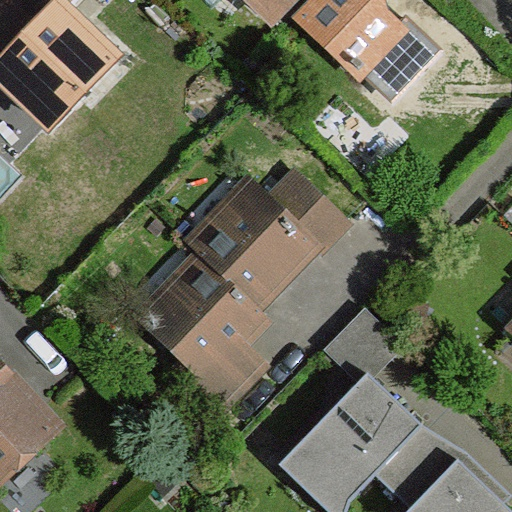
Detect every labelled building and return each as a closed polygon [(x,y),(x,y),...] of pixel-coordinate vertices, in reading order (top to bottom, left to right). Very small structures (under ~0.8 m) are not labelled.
[(70,4),(65,0),(18,0),(0,19),(0,41),(16,56),(62,9),(70,4)] [(0,0),(0,19),(18,0),(0,0)] [(251,0),(269,16),(284,0),(251,0)] [(402,33),(367,0),(320,0),(302,19),(360,75),(366,69),(396,38),(402,33)] [(115,60),(62,9),(16,56),(0,73),(0,75),(51,125),(115,60)] [(418,58),(396,38),(366,69),(388,90),(418,58)] [(298,175),(270,203),(309,242),(321,255),(349,224),(298,175)] [(309,242),(270,203),(258,192),(199,252),(210,263),(252,303),(309,242)] [(252,303),(210,263),(151,324),(190,362),(204,376),(238,340),(263,314),(252,303)] [(369,375),(374,380),(407,345),(366,308),(325,350),(361,383),(369,375)] [(267,366),(238,340),(204,376),(190,362),(173,380),(215,421),(267,366)] [(39,407),(0,364),(0,480),(59,428),(39,407)] [(376,474),(422,425),(374,380),(369,375),(361,383),(281,465),(330,511),(347,511),(352,499),(376,474)] [(460,461),(504,504),(511,496),(511,495),(468,454),(422,425),(376,474),(414,508),(460,461)] [(511,511),(504,504),(460,461),(414,508),(410,511),(511,511)]
